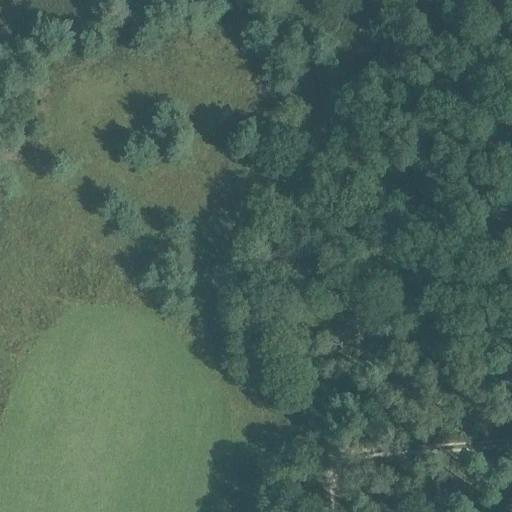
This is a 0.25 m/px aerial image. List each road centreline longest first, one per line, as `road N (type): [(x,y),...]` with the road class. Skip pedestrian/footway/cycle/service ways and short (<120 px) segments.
road 1 (track): [(339,467),(293,262),(294,183),(331,61),(360,0)]
road 2 (track): [(511,455),(339,467),(339,511)]
